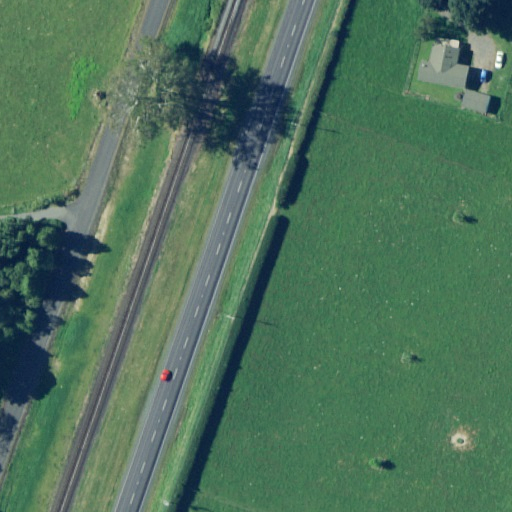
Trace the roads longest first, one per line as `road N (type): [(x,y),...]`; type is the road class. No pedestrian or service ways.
road 1 (primary): [(126,511),(303,0)]
road 2 (unclassified): [(0,468),(167,0)]
